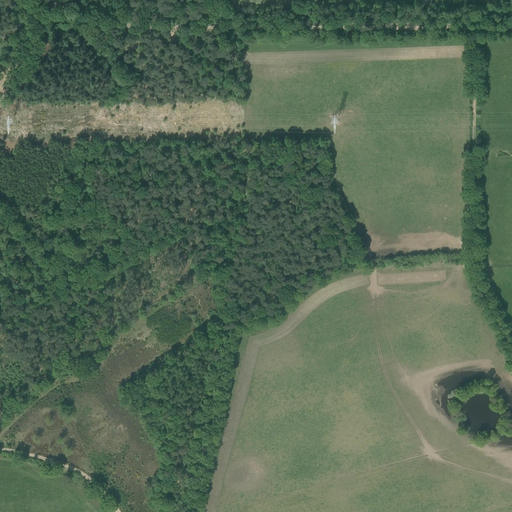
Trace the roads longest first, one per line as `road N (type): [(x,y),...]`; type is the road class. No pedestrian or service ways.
road 1 (track): [(511,29),(113,27),(48,5),(12,30)]
road 2 (track): [(511,347),(472,257),(471,27)]
road 3 (track): [(117,511),(71,468),(0,450)]
